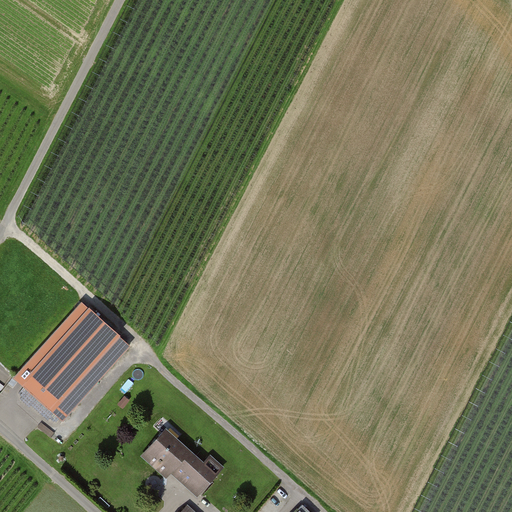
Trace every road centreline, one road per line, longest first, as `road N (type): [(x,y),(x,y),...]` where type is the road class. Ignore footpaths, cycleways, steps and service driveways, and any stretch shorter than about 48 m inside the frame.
road 1 (track): [(124,0),(0,236)]
road 2 (unclassified): [(0,425),(95,511)]
